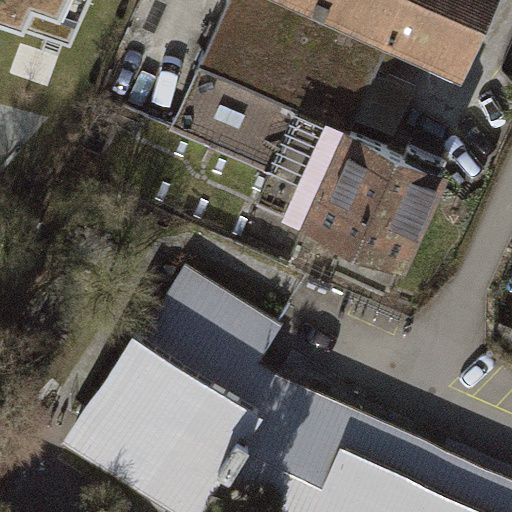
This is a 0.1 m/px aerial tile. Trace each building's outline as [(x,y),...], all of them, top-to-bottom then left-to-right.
[(0,0),(0,6),(24,14),(30,0),(52,0),(80,9),(83,0),(0,0)] [(222,0),(169,124),(271,168),(257,200),(400,262),(445,158),(406,141),(401,154),(347,131),(392,30),(347,8),(343,0),(222,0)] [(355,0),(428,31),(421,47),(459,63),(486,0),(355,0)] [(188,268),(164,305),(254,361),(277,323),(188,268)] [(277,375),(254,361),(164,305),(147,332),(138,327),(70,436),(192,511),(213,479),(221,466),(229,471),(248,441),(239,435),(277,375)] [(312,392),(277,375),(239,435),(248,441),(229,471),(221,466),(213,479),(287,511),(315,511),(359,411),(312,392)] [(315,511),(511,511),(511,477),(359,411),(315,511)]
